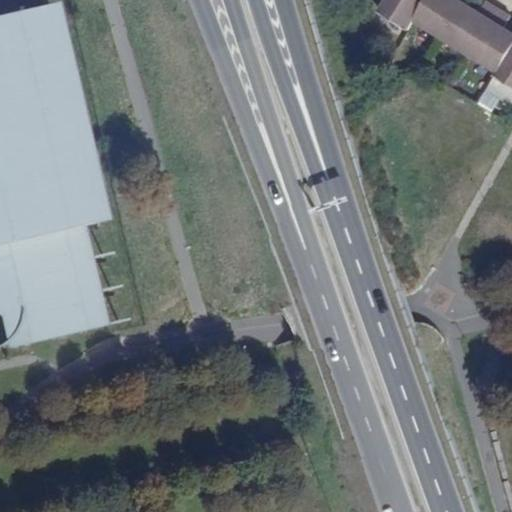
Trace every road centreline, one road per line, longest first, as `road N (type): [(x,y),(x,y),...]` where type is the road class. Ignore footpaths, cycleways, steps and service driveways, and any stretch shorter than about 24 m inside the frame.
road 1 (primary): [(445,511),(341,219)]
road 2 (primary): [(200,0),(291,239),(311,269)]
road 3 (primary): [(233,0),(310,233),(311,269)]
road 4 (primary): [(311,269),(397,511)]
road 5 (primary): [(341,219),(307,151),(256,0)]
road 6 (primary): [(341,219),(331,145),(288,0)]
